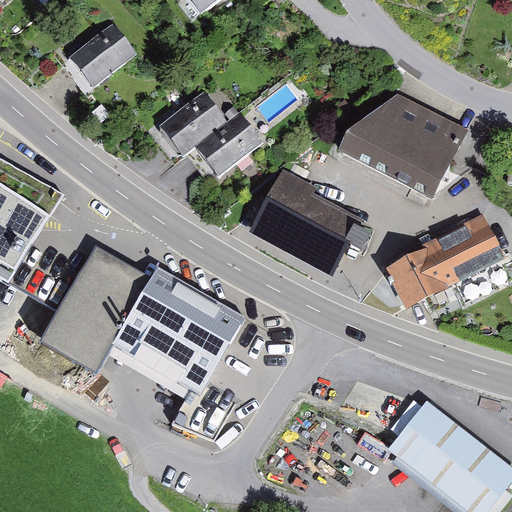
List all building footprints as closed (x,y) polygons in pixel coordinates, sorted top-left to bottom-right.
[(15,0),(0,0),(0,4),(5,10),(15,0)] [(237,0),(191,0),(213,23),(237,0)] [(142,60),(117,31),(72,70),(97,99),(142,60)] [(232,127),(209,100),(167,135),(190,162),(195,156),(232,127)] [(480,143),(407,107),(345,154),(447,207),(480,143)] [(245,117),(232,127),(195,156),(220,187),(270,148),(245,117)] [(3,156),(0,155),(0,278),(8,283),(64,192),(3,156)] [(372,224),(293,182),(264,237),(343,278),(372,224)] [(511,269),(489,222),(389,271),(412,317),(511,269)] [(70,286),(24,257),(9,281),(55,309),(70,286)] [(244,316),(153,264),(135,296),(84,267),(43,340),(93,369),(111,338),(202,389),(244,316)] [(506,511),(511,504),(511,459),(439,405),(403,453),(481,511),(506,511)]
